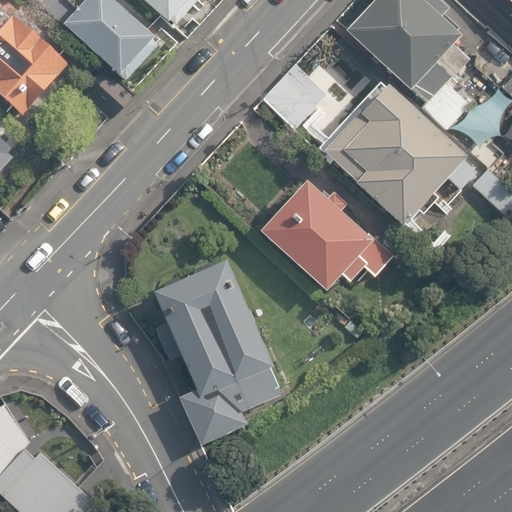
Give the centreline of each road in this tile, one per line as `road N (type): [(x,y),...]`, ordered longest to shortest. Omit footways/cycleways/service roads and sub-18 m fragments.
road 1 (secondary): [(287,0),(22,283)]
road 2 (residential): [(179,511),(118,391),(22,283)]
road 3 (motorway): [(326,511),(511,367)]
